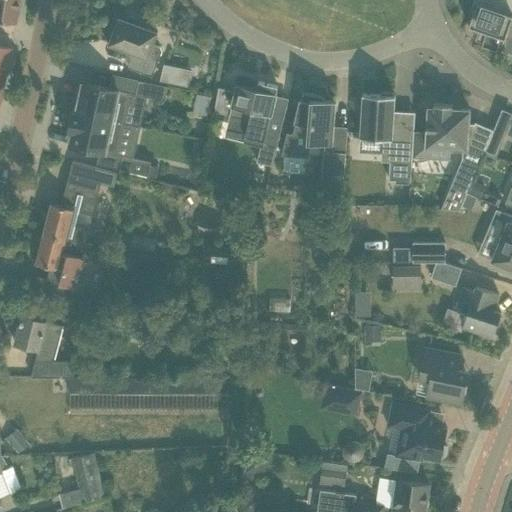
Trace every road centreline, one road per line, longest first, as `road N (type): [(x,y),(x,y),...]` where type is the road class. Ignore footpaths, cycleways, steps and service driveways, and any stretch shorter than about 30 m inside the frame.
road 1 (residential): [(431,33),(337,67),(301,63),(260,48),(203,0)]
road 2 (residential): [(0,237),(48,0)]
